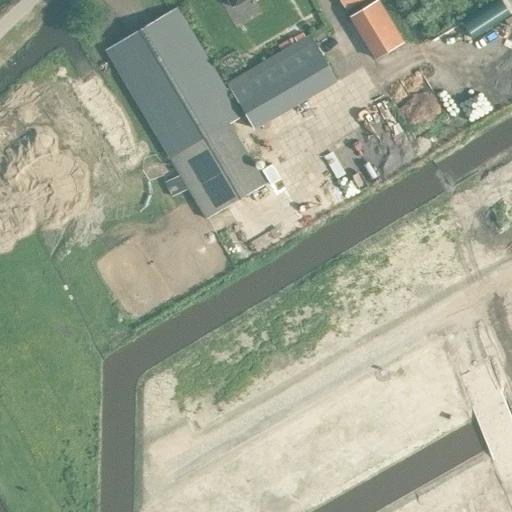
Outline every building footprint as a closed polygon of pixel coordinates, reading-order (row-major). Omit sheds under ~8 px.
[(339,0),(345,10),(361,0),(339,0)] [(377,0),(350,16),(375,58),(402,41),(377,0)] [(106,50),(171,158),(207,218),(265,184),(229,124),(242,116),(228,93),(231,91),(254,129),(337,81),(311,35),(264,62),(227,84),(229,87),(226,89),(177,7),(106,50)] [(511,176),(509,171),(455,202),(486,256),(511,241),(511,176)] [(353,265),(300,295),(330,349),(374,324),(369,315),(378,309),(353,265)] [(290,325),(243,352),(260,380),(276,371),(277,372),(292,363),(292,362),(308,353),(297,334),(310,326),(293,295),(278,304),(290,325)] [(402,390),(391,396),(415,438),(429,430),(423,419),(447,406),(441,394),(443,393),(434,378),(433,379),(424,364),(396,380),(402,390)] [(347,401),(335,408),(337,411),(335,412),(357,450),(359,449),(382,436),(378,430),(403,416),(396,405),(383,413),(377,402),(366,408),(360,398),(349,404),(347,401)] [(292,424),(267,438),(299,495),(335,476),(309,428),(298,435),(292,424)] [(248,455),(219,471),(220,473),(222,472),(228,482),(223,485),(232,501),(236,498),(242,508),(241,509),(241,510),(258,501),(264,511),(267,511),(288,501),(274,476),(262,483),(247,457),(248,456),(248,455)] [(467,507),(457,511),(502,511),(494,496),(486,482),(461,495),(467,507)] [(217,511),(209,496),(197,503),(193,496),(174,506),(173,503),(156,511),(217,511)]
